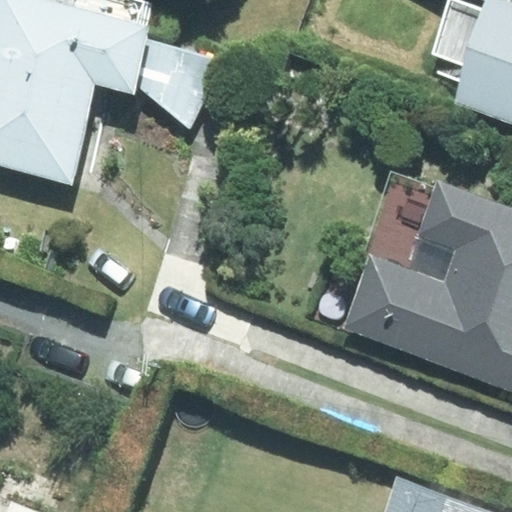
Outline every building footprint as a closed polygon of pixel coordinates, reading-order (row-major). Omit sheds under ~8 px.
[(166,28),(60,0),(12,0),(0,45),(0,165),(81,188),(108,86),(148,97),(166,28)] [(465,103),(511,119),(511,0),(491,0),(500,3),(465,103)] [(511,149),(495,143),(488,164),(511,173),(511,149)] [(351,327),(511,387),(511,202),(452,180),(419,268),(380,254),(351,327)] [(400,511),(506,511),(413,478),(400,511)]
